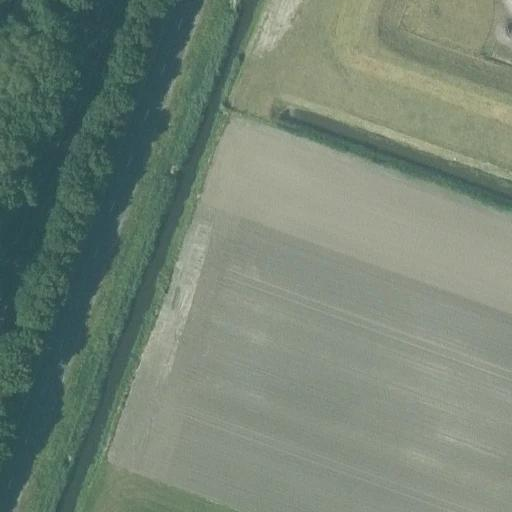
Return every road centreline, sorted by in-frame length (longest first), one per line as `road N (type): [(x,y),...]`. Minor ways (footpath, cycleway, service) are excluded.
road 1 (primary): [(0,511),(185,0)]
road 2 (primary): [(109,0),(0,291)]
